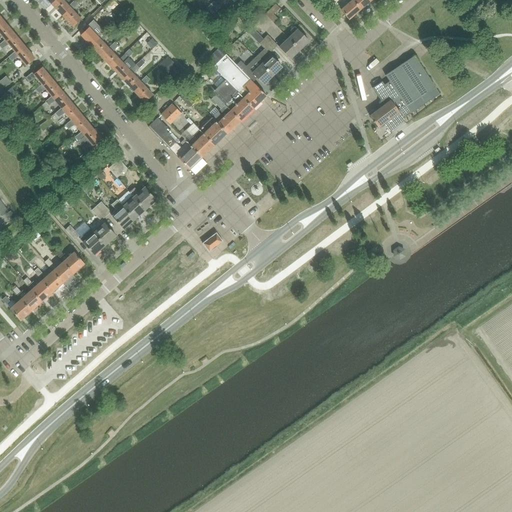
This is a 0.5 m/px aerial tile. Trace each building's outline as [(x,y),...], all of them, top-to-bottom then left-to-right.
[(70,8),(68,7),(62,0),(56,0),(51,5),(62,16),(70,8)] [(349,19),(361,9),(352,0),(341,10),(349,19)] [(371,0),(352,0),(361,9),(371,0)] [(70,8),(62,16),(73,27),(80,19),(72,11),(78,5),(74,1),(68,7),(70,8)] [(280,9),(279,8),(276,4),(275,5),(265,15),(273,23),(278,19),(274,15),(280,9)] [(88,28),(80,35),(91,47),(99,39),(98,37),(103,32),(93,20),(87,27),(88,28)] [(6,42),(15,35),(5,23),(0,27),(0,34),(4,40),(6,42)] [(309,42),(297,30),(294,26),(290,31),(293,34),(288,39),(299,50),(309,42)] [(101,41),(107,35),(103,32),(98,37),(99,39),(91,47),(101,58),(110,50),(108,48),(101,41)] [(16,54),(25,47),(15,35),(6,42),(4,40),(0,44),(0,47),(2,50),(8,44),(14,52),(16,54)] [(263,39),(273,50),(278,46),(267,35),(263,39)] [(269,54),(273,50),(263,39),(259,44),(264,49),(269,54)] [(290,59),(299,50),(288,39),(279,47),(290,59)] [(120,61),(119,60),(112,52),(117,47),(114,43),(108,48),(110,50),(101,58),(112,69),(120,61)] [(16,54),(14,52),(8,58),(12,62),(16,58),(18,56),(26,66),(34,59),(25,47),(16,54)] [(261,64),(273,76),(282,67),(269,54),(264,49),(255,58),(262,64),(261,64)] [(131,72),(129,71),(122,64),(128,58),(124,54),(119,60),(120,61),(112,69),(123,80),(131,72)] [(251,80),(236,65),(225,55),(213,67),(228,83),(253,109),(266,96),(251,80)] [(382,107),(370,116),(371,118),(378,127),(373,130),(381,141),(387,136),(391,133),(390,131),(398,125),(405,119),(403,117),(409,111),(411,113),(440,93),(436,87),(414,56),(385,75),(386,75),(390,81),(384,84),(382,81),(372,88),(381,101),(380,104),(382,107)] [(240,61),(236,65),(251,80),(255,76),(263,85),(273,76),(261,64),(262,64),(255,58),(246,67),(240,61)] [(170,59),(165,64),(173,73),(178,69),(170,59)] [(141,84),(140,82),(133,75),(139,69),(135,65),(129,71),(131,72),(123,80),(133,92),(141,84)] [(43,87),(51,80),(41,68),(33,74),(32,73),(25,79),(29,83),(35,78),(42,85),(43,87)] [(141,84),(133,92),(144,103),(152,95),(144,86),(149,80),(145,76),(140,82),(141,84)] [(0,91),(11,83),(7,78),(0,83),(0,91)] [(53,99),(61,92),(51,80),(43,87),(42,85),(35,90),(39,94),(45,90),(52,97),(53,99)] [(240,121),(253,109),(228,83),(224,87),(233,97),(224,106),(240,121)] [(196,102),(194,100),(186,91),(180,97),(190,108),(196,102)] [(62,110),(71,103),(61,92),(53,99),(52,97),(45,102),(48,106),(55,101),(61,109),(62,110)] [(224,106),(220,101),(215,96),(211,100),(216,105),(220,110),(212,118),(227,134),(240,121),(224,106)] [(72,122),(81,115),(71,103),(62,110),(61,109),(55,114),(58,118),(65,113),(71,121),(72,122)] [(182,114),(172,105),(172,104),(171,105),(172,105),(161,115),(170,125),(171,125),(170,124),(181,114),(181,115),(182,114)] [(82,134),(91,127),(81,115),(72,122),(71,121),(65,126),(68,130),(75,125),(81,132),(82,134)] [(153,132),(162,123),(158,118),(148,127),(153,132)] [(214,146),(227,134),(212,118),(199,130),(214,146)] [(158,137),(167,128),(162,123),(153,132),(158,137)] [(82,134),(81,132),(74,137),(78,141),(85,137),(93,146),(101,139),(91,127),(82,134)] [(169,136),(172,133),(167,128),(158,137),(189,170),(202,158),(187,142),(181,148),(169,136)] [(202,158),(214,146),(199,130),(187,142),(202,158)] [(68,144),(75,139),(71,134),(64,139),(68,144)] [(278,142),(275,147),(281,151),(284,146),(278,142)] [(112,174),(123,164),(118,160),(108,169),(112,174)] [(117,178),(123,173),(127,169),(123,164),(112,174),(117,178)] [(132,196),(145,210),(156,200),(143,186),(137,191),(134,188),(129,193),(132,196)] [(134,219),(145,210),(132,196),(121,205),(134,219)] [(134,219),(121,205),(116,200),(111,205),(115,210),(110,215),(123,229),(134,219)] [(96,206),(105,217),(110,213),(101,202),(96,206)] [(0,214),(2,217),(8,213),(10,215),(13,214),(6,204),(0,208),(0,214)] [(101,221),(105,217),(96,206),(92,210),(101,221)] [(92,231),(105,245),(116,236),(103,221),(92,231)] [(65,230),(74,240),(79,236),(70,226),(65,230)] [(31,227),(28,233),(34,236),(36,229),(31,227)] [(94,255),(105,245),(92,231),(81,241),(94,255)] [(222,242),(216,234),(216,233),(202,244),(209,253),(222,242)] [(398,247),(392,251),(393,258),(399,261),(405,257),(404,250),(398,247)] [(65,253),(63,255),(59,250),(55,253),(60,258),(63,262),(73,274),(84,264),(74,253),(68,258),(65,253)] [(73,274),(63,262),(60,258),(63,263),(53,272),(63,283),(73,274)] [(49,268),(53,265),(48,259),(45,262),(49,268)] [(39,277),(42,274),(38,269),(34,272),(39,277)] [(13,275),(16,282),(22,278),(18,272),(13,275)] [(52,293),(63,283),(53,272),(42,281),(52,293)] [(33,282),(31,283),(27,278),(23,281),(28,287),(30,289),(41,302),(52,293),(42,281),(37,286),(33,282)] [(23,291),(21,292),(16,287),(13,291),(17,296),(19,298),(31,312),(41,302),(30,289),(31,291),(26,295),(23,291)] [(6,305),(10,302),(5,297),(2,300),(6,305)] [(20,321),(31,312),(19,298),(20,300),(10,310),(20,321)]
